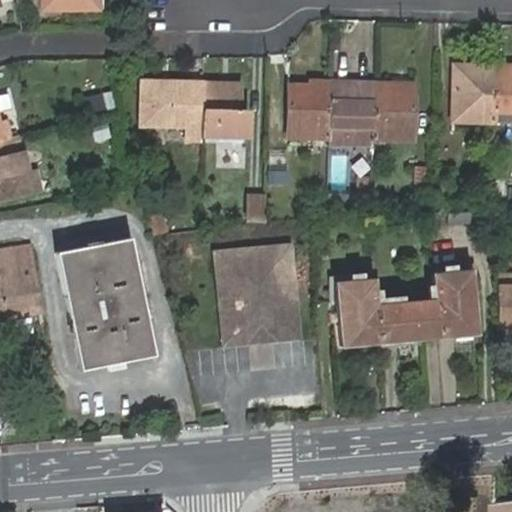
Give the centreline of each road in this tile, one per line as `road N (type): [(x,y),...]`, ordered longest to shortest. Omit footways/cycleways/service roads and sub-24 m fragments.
road 1 (primary): [(511,441),(206,462)]
road 2 (primary): [(206,462),(0,481)]
